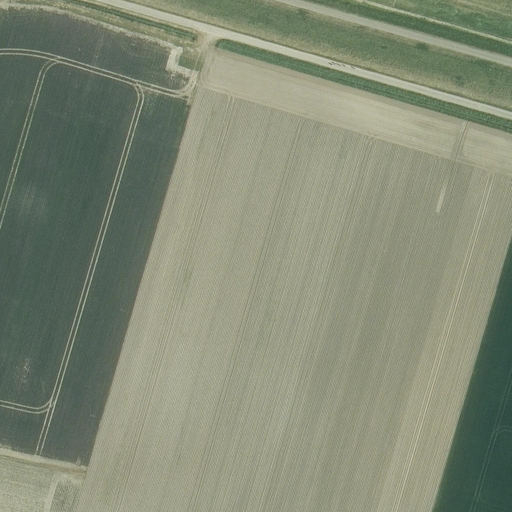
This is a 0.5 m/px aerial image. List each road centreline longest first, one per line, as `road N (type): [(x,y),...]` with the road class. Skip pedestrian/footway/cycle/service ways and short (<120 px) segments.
road 1 (unclassified): [(511,116),(103,0)]
road 2 (unclassified): [(511,64),(284,0)]
